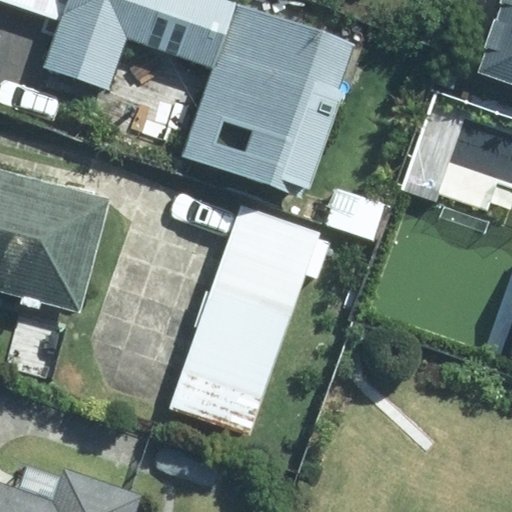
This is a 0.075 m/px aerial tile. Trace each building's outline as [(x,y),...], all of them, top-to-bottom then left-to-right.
[(215,76),(239,6),(222,0),(69,0),(45,69),(110,92),(126,45),(215,76)] [(511,0),(503,0),(476,79),(511,91),(511,0)] [(301,200),(354,47),(239,6),(215,76),(184,160),(301,200)] [(0,295),(81,316),(112,201),(0,171),(0,295)] [(253,438),(322,235),(239,206),(170,410),(253,438)] [(0,511),(136,511),(141,496),(61,470),(51,500),(0,482),(0,511)]
